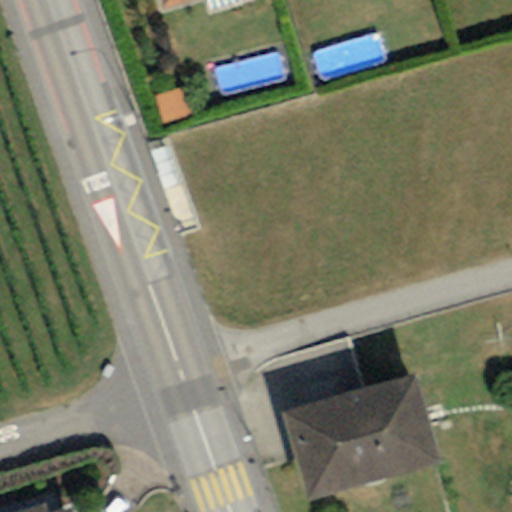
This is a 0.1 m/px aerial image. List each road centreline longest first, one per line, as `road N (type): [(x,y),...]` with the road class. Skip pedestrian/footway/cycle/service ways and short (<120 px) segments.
road 1 (secondary): [(180,369),(46,0)]
road 2 (residential): [(180,369),(511,275)]
road 3 (residential): [(0,448),(190,395)]
road 4 (secondary): [(231,511),(190,395)]
